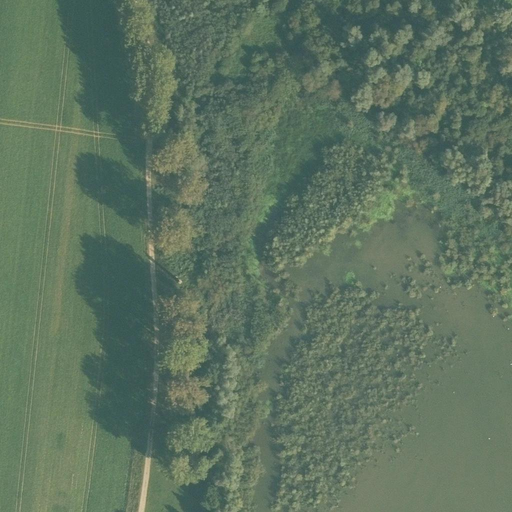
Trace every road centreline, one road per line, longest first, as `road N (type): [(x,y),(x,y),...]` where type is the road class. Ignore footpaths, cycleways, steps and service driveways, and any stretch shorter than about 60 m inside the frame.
road 1 (track): [(140,511),(155,344),(152,77),(135,0)]
road 2 (track): [(295,0),(301,144),(287,223),(298,328)]
road 3 (track): [(0,198),(149,187)]
